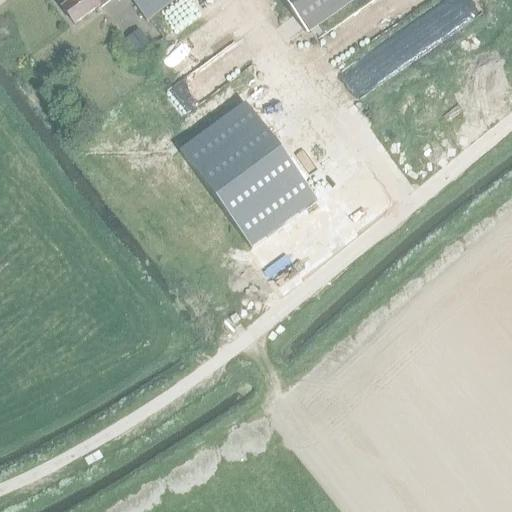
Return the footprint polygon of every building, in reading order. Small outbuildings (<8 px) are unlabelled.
[(176,0),(61,0),(66,6),(62,10),(73,25),(97,8),(98,10),(111,0),(115,0),(117,2),(120,0),(128,0),(145,23),(176,0)] [(279,0),(304,35),(352,0),(279,0)] [(139,31),(125,41),(131,50),(138,59),(152,49),(139,31)] [(182,112),(258,66),(243,41),(166,86),(182,112)] [(244,106),(179,154),(250,251),(316,203),(244,106)]
